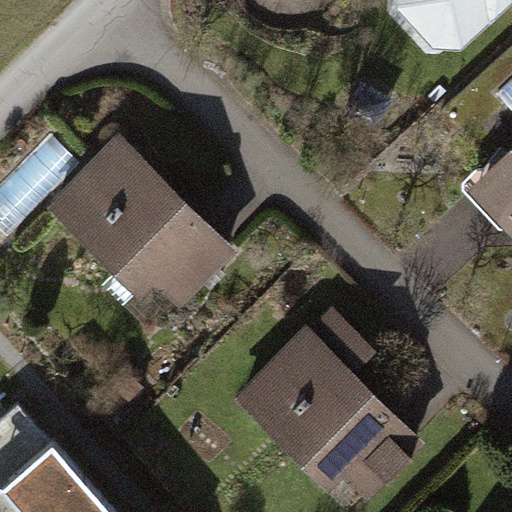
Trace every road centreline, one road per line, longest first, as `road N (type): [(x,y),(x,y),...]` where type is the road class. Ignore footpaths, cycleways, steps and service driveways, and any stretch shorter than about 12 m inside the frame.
road 1 (residential): [(109,4),(511,400)]
road 2 (residential): [(0,110),(109,4)]
